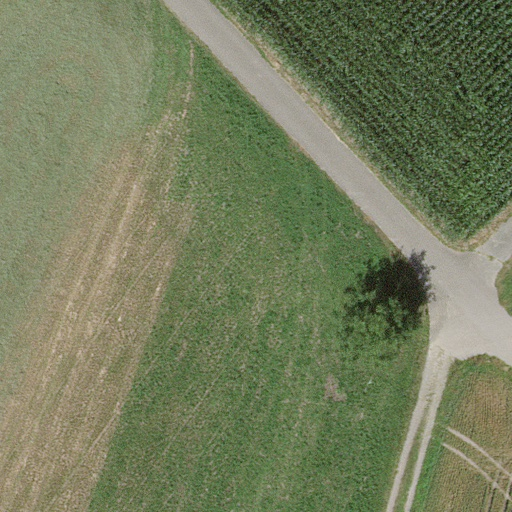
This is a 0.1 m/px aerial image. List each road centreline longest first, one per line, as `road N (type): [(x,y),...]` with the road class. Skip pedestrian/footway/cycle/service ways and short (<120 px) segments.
road 1 (track): [(180,0),(511,358)]
road 2 (track): [(403,511),(457,303),(511,247)]
